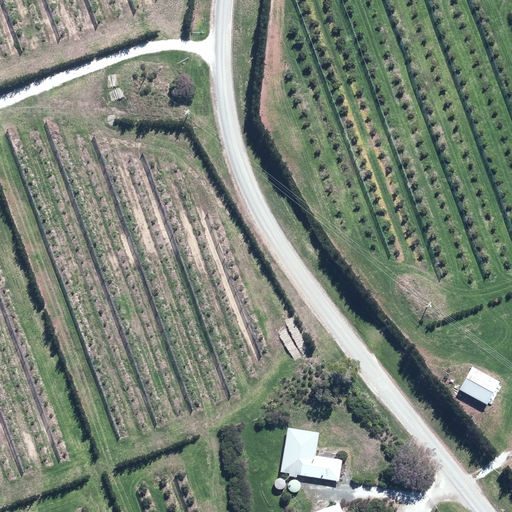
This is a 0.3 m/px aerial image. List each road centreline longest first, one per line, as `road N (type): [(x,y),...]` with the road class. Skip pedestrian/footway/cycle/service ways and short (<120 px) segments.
road 1 (unclassified): [(222,0),(227,134),(269,224),(485,511)]
road 2 (track): [(227,134),(122,120),(0,127)]
